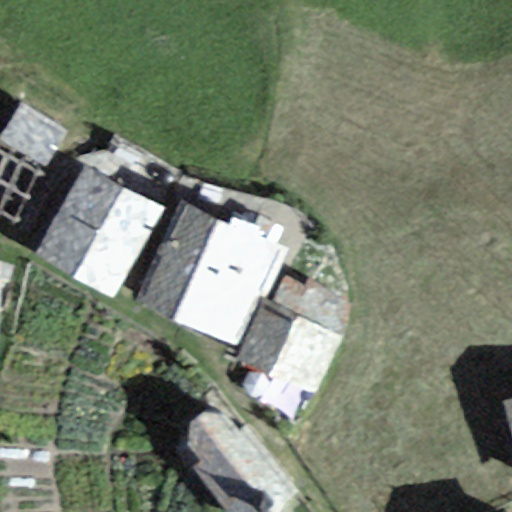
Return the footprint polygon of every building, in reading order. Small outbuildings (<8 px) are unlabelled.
[(19,103),(0,136),(0,137),(48,164),(68,130),(19,103)] [(38,176),(0,155),(0,211),(15,220),(38,176)] [(161,206),(86,168),(44,252),(118,289),(161,206)] [(279,246),(183,205),(144,299),(239,339),(279,246)] [(343,330),(271,295),(243,351),(316,386),(343,330)] [(227,400),(181,435),(239,511),(267,511),(296,491),(227,400)]
